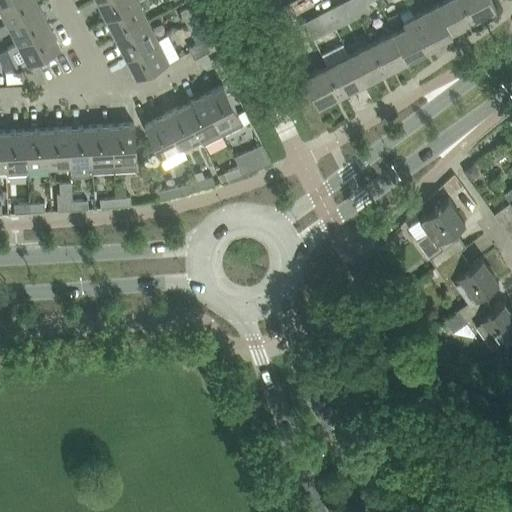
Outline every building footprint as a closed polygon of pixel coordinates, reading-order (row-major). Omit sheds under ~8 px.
[(2,0),(0,1),(0,5),(8,22),(40,6),(37,0),(2,0)] [(97,0),(106,16),(137,0),(97,0)] [(137,0),(106,16),(116,35),(148,19),(138,0),(137,0)] [(249,0),(255,12),(260,9),(264,0),(249,0)] [(463,0),(442,0),(437,3),(451,30),(473,19),(463,0)] [(492,0),(463,0),(473,19),(496,7),(492,0)] [(263,14),(269,25),(295,12),(289,1),(263,14)] [(437,3),(414,14),(431,46),(440,41),(438,37),(451,30),(437,3)] [(336,4),(327,9),(336,26),(345,22),(336,4)] [(8,22),(18,41),(50,25),(40,6),(8,22)] [(180,10),(187,23),(195,19),(188,6),(180,10)] [(336,26),(327,9),(319,13),(328,31),(336,26)] [(295,12),(269,25),(274,36),(300,22),(295,12)] [(406,23),(394,29),(408,57),(431,46),(414,14),(404,20),(406,23)] [(116,35),(126,55),(158,38),(148,19),(116,35)] [(195,19),(187,23),(194,37),(197,42),(188,47),(194,58),(211,50),(195,19)] [(18,42),(8,48),(17,67),(20,66),(28,62),(60,45),(50,25),(18,41),(18,42)] [(394,29),(372,41),(386,69),(408,57),(394,29)] [(158,38),(126,55),(136,75),(168,58),(158,38)] [(372,41),(349,52),(364,80),(386,69),(372,41)] [(0,51),(0,68),(0,69),(10,67),(6,51),(0,51)] [(349,52),(327,64),(341,92),(364,80),(349,52)] [(341,92),(327,64),(304,76),(319,104),(341,92)] [(223,84),(204,94),(224,134),(244,124),(223,84)] [(204,94),(184,104),(201,136),(204,144),(224,134),(204,94)] [(184,104),(165,114),(182,146),(201,136),(184,104)] [(182,146),(165,114),(145,124),(161,157),(182,146)] [(134,123),(112,124),(114,160),(136,159),(134,123)] [(112,124),(90,125),(92,162),(114,160),(112,124)] [(69,126),(71,163),(71,173),(75,175),(89,174),(93,172),(92,162),(90,125),(69,126)] [(49,164),(71,163),(69,126),(47,128),(49,164)] [(28,165),(49,164),(47,128),(25,129),(28,165)] [(28,172),(28,165),(25,129),(4,130),(6,167),(6,173),(28,172)] [(262,143),(235,156),(239,165),(243,174),(257,169),(272,163),(268,155),(262,143)] [(473,164),(465,169),(471,177),(476,173),(476,169),(473,164)] [(243,174),(239,165),(225,171),(228,179),(243,174)] [(212,176),(198,180),(200,188),(215,184),(212,176)] [(183,184),(158,190),(160,199),(186,193),(200,188),(198,180),(183,184)] [(60,193),(57,193),(58,200),(58,210),(74,209),(73,200),(72,181),(59,182),(60,193)] [(131,195),(116,197),(117,205),(132,204),(131,195)] [(117,205),(116,197),(101,198),(101,207),(117,205)] [(408,226),(436,266),(461,249),(467,245),(455,229),(466,221),(449,197),(408,226)] [(88,199),(73,200),(74,209),(89,208),(88,199)] [(511,199),(494,212),(509,233),(511,236),(511,235),(511,199)] [(45,201),(30,202),(30,211),(45,210),(45,201)] [(30,211),(30,202),(15,203),(15,212),(30,211)] [(461,249),(436,266),(455,292),(461,288),(469,300),(469,301),(482,291),(499,280),(483,257),(472,265),(461,250),(461,249)] [(458,309),(444,319),(453,331),(467,321),(477,336),(483,331),(499,355),(511,345),(511,333),(510,331),(511,329),(511,310),(504,300),(494,307),(483,292),(482,291),(469,301),(458,309)]
